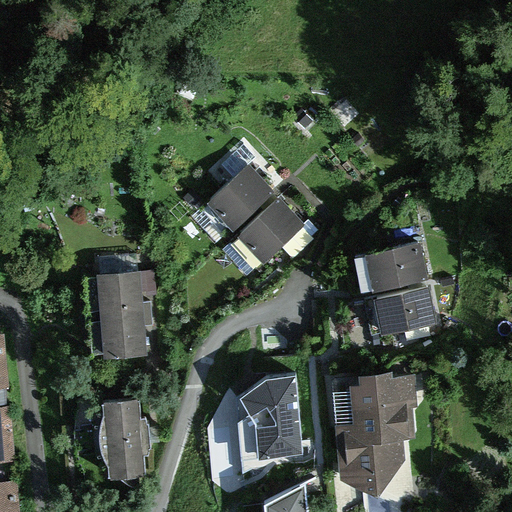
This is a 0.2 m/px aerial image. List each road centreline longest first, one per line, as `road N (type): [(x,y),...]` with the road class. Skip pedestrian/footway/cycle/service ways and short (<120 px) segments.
road 1 (residential): [(155,511),(203,355),(218,335),(298,292)]
road 2 (residential): [(0,294),(20,319),(49,511)]
